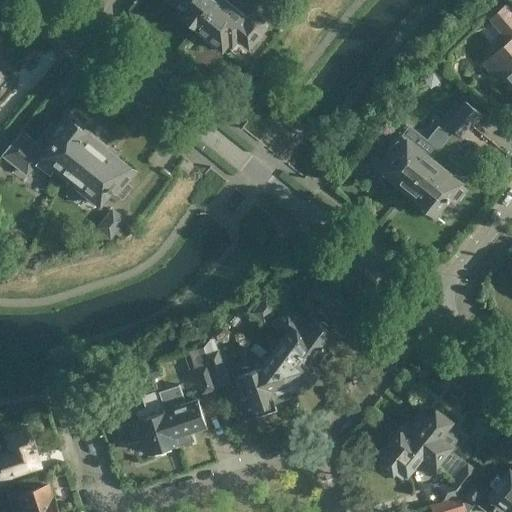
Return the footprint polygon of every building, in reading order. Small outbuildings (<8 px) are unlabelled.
[(177,11),(195,26),(216,0),(172,0),(181,7),(177,11)] [(223,46),(228,50),(239,36),(249,45),(264,27),(265,23),(265,18),(262,13),(257,11),(252,12),(248,15),(234,4),(236,0),(216,0),(195,26),(221,48),(223,46)] [(511,0),(510,1),(495,14),(511,34),(511,39),(485,62),(497,76),(504,70),(511,79),(511,0)] [(456,111),(473,124),(482,113),(465,100),(456,111)] [(454,200),(466,184),(450,171),(458,162),(449,155),(473,124),(456,111),(447,123),(448,123),(454,129),(407,187),(411,191),(409,193),(434,213),(448,195),(454,200)] [(56,167),(66,174),(75,162),(80,167),(89,155),(93,159),(105,145),(66,114),(57,124),(53,120),(36,141),(21,130),(2,154),(28,175),(37,162),(51,173),(56,167)] [(448,123),(435,139),(433,138),(427,146),(417,138),(414,142),(401,131),(387,149),(391,152),(380,165),(407,187),(454,129),(448,123)] [(135,169),(105,145),(93,159),(89,155),(80,167),(75,162),(66,174),(90,194),(86,198),(95,205),(100,202),(101,202),(120,178),(124,182),(135,169)] [(113,210),(98,229),(109,238),(124,220),(113,210)] [(268,298),(257,312),(266,319),(277,306),(268,298)] [(301,351),(317,363),(329,348),(323,344),(333,331),(310,313),(306,319),(288,305),(275,321),(289,331),(285,337),(302,350),(301,351)] [(285,337),(266,361),(277,369),(279,375),(283,374),(287,385),(304,379),(310,384),(323,368),(317,363),(301,351),(302,350),(285,337)] [(204,347),(217,387),(230,383),(216,343),(213,344),(211,338),(204,347)] [(262,358),(267,351),(255,342),(250,349),(262,358)] [(277,369),(266,361),(262,366),(236,375),(243,395),(250,393),(258,416),(278,410),(276,403),(291,398),(287,385),(283,374),(279,375),(277,369)] [(149,365),(154,378),(163,375),(159,362),(149,365)] [(216,388),(208,363),(195,366),(204,392),(216,388)] [(146,380),(154,378),(149,365),(122,375),(126,388),(147,381),(146,380)] [(165,410),(162,402),(159,392),(145,396),(142,401),(145,408),(136,411),(139,419),(129,422),(135,440),(146,437),(151,452),(177,444),(176,441),(165,410)] [(180,405),(177,397),(162,402),(165,410),(176,441),(192,435),(191,430),(207,425),(199,399),(180,405)] [(426,450),(423,454),(437,466),(458,439),(444,428),(450,421),(435,410),(430,417),(421,409),(409,424),(405,420),(399,428),(426,450)] [(12,475),(40,465),(33,446),(36,445),(30,426),(6,435),(11,452),(0,455),(0,478),(1,482),(13,478),(12,475)] [(402,481),(423,454),(426,450),(399,428),(374,459),(381,464),(381,470),(384,473),(390,471),(402,481)] [(467,462),(454,479),(466,489),(470,484),(473,479),(479,472),(467,462)] [(484,488),(473,479),(470,484),(466,489),(461,495),(466,511),(475,501),(488,511),(490,511),(495,506),(502,511),(511,511),(511,465),(486,497),(481,493),(484,488)] [(444,501),(461,495),(466,489),(454,479),(452,481),(438,486),(439,487),(420,493),(425,507),(443,500),(444,501)] [(52,495),(48,484),(10,497),(15,510),(13,511),(46,511),(58,508),(54,495),(52,495)] [(433,511),(462,511),(466,511),(461,495),(444,501),(431,505),(433,511)]
